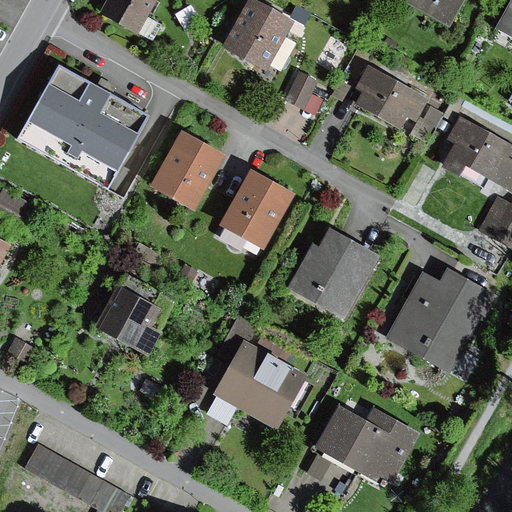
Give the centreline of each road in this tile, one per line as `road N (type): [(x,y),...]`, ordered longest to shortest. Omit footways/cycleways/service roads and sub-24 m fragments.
road 1 (residential): [(37,10),(336,174)]
road 2 (residential): [(242,511),(0,376)]
